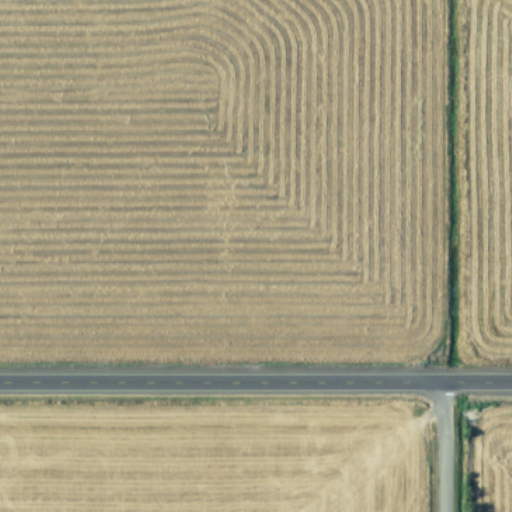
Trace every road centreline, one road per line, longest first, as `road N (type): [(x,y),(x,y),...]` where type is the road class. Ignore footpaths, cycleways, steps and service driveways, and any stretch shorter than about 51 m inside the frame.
road 1 (tertiary): [(0,368),(405,365),(441,383),(483,365),(511,365)]
road 2 (residential): [(441,511),(441,383)]
